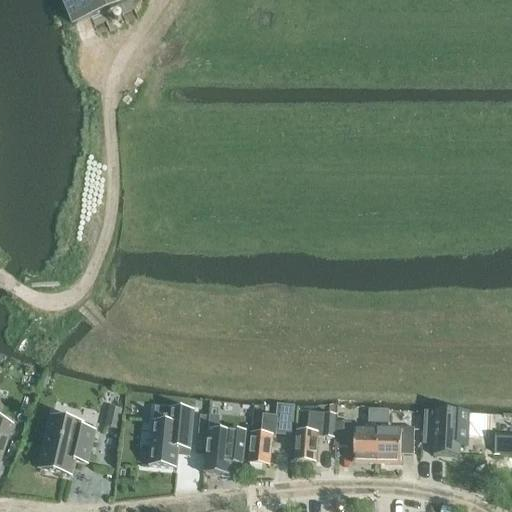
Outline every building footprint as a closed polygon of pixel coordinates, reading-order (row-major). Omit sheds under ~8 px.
[(62,0),(74,27),(136,0),(62,0)] [(248,466),(269,468),(272,438),(275,438),(275,434),(291,436),(294,408),(277,406),(276,419),(264,418),(262,436),(252,435),(248,466)] [(109,408),(104,428),(117,431),(121,411),(109,408)] [(156,422),(150,467),(178,470),(180,451),(192,453),(197,413),(174,410),(172,424),(156,422)] [(354,464),(377,465),(380,411),(369,411),(368,433),(355,433),(354,464)] [(380,411),(377,465),(401,466),(401,456),(413,457),(414,429),(400,429),(400,434),(388,434),(388,412),(380,411)] [(424,414),(423,441),(434,441),(434,448),(434,458),(446,458),(459,459),(460,447),(468,447),(470,414),(436,413),(424,413),(424,414)] [(309,414),(307,433),(297,433),(295,463),(316,464),(317,439),(333,440),(334,416),(309,414)] [(40,471),(72,478),(75,463),(87,466),(95,432),(83,429),(84,425),(52,418),(40,471)] [(0,457),(10,427),(0,423),(0,457)] [(335,448),(349,448),(349,424),(336,424),(335,448)] [(210,432),(206,476),(229,479),(231,467),(243,468),(246,434),(230,432),(230,434),(210,432)] [(511,440),(495,440),(494,454),(511,455),(511,440)]
